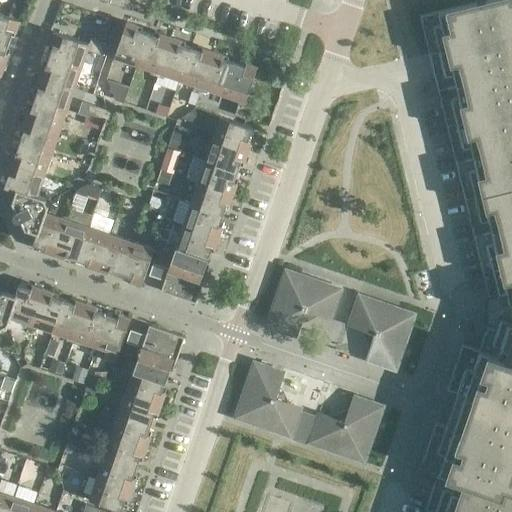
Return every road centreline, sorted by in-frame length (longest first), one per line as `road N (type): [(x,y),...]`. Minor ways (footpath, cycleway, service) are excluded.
road 1 (residential): [(177,511),(315,70)]
road 2 (residential): [(315,70),(350,85),(399,75),(451,290)]
